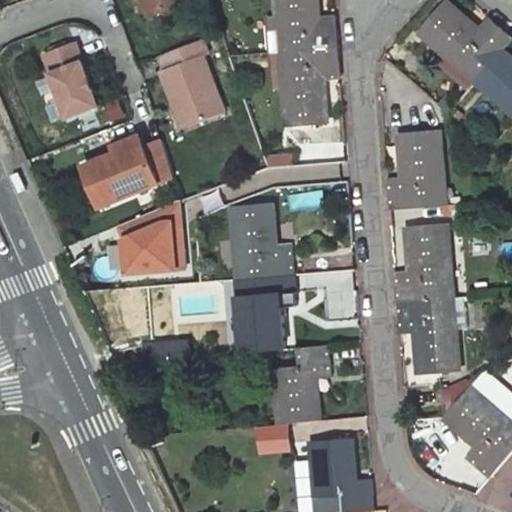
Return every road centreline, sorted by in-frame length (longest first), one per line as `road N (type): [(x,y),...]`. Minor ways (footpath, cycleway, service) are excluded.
road 1 (residential): [(484,511),(408,475),(392,446),(359,47),(386,17)]
road 2 (primary): [(60,366),(129,511)]
road 3 (primary): [(0,232),(60,366)]
